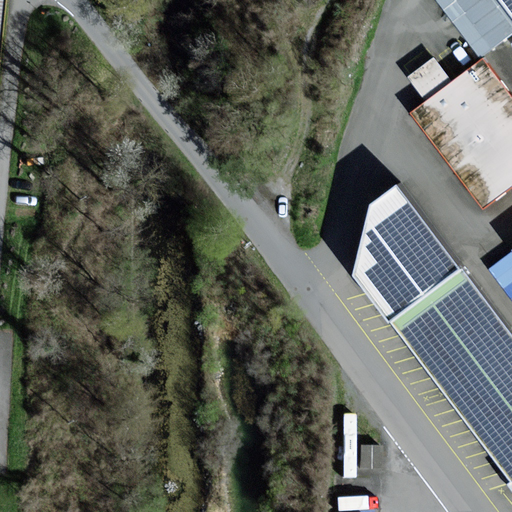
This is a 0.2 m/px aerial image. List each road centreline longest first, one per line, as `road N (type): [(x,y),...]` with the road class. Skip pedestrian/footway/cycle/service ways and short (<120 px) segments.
road 1 (unclassified): [(75,0),(296,279)]
road 2 (unclassified): [(466,511),(296,279)]
road 3 (unknown): [(330,326),(373,306),(472,229)]
